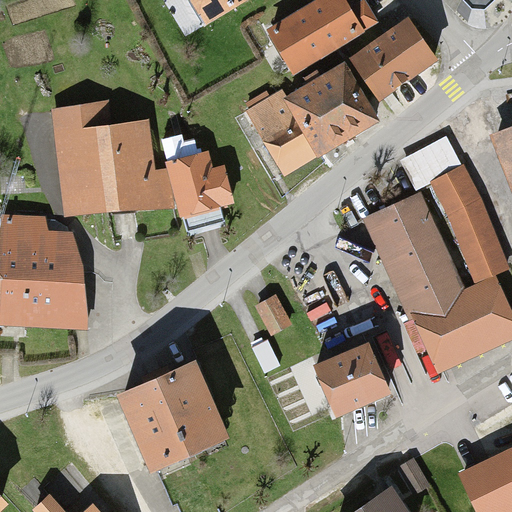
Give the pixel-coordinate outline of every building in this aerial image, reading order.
[(188,0),(203,25),(246,0),(188,0)] [(340,0),(318,0),(266,31),(293,75),(361,35),(340,0)] [(462,0),(471,8),(478,9),(484,9),(493,0),(462,0)] [(409,21),(347,56),(368,94),(431,60),(409,21)] [(339,61),(245,111),(276,170),(371,119),(339,61)] [(103,104),(48,109),(58,213),(154,204),(146,122),(105,126),(103,104)] [(511,123),(487,132),(511,197),(511,123)] [(209,145),(161,158),(176,213),(224,200),(209,145)] [(507,270),(463,167),(426,182),(469,286),(507,270)] [(416,196),(361,221),(428,370),(511,331),(511,326),(492,281),(461,295),(416,196)] [(59,222),(0,216),(0,327),(84,334),(86,274),(59,222)] [(286,334),(270,299),(253,307),(269,342),(286,334)] [(361,340),(309,359),(326,406),(378,387),(361,340)] [(192,362),(114,388),(140,470),(219,445),(192,362)] [(511,445),(461,468),(480,511),(500,511),(511,507),(511,445)] [(403,511),(386,485),(346,511),(403,511)] [(93,511),(85,503),(74,511),(60,511),(47,497),(31,511),(93,511)]
